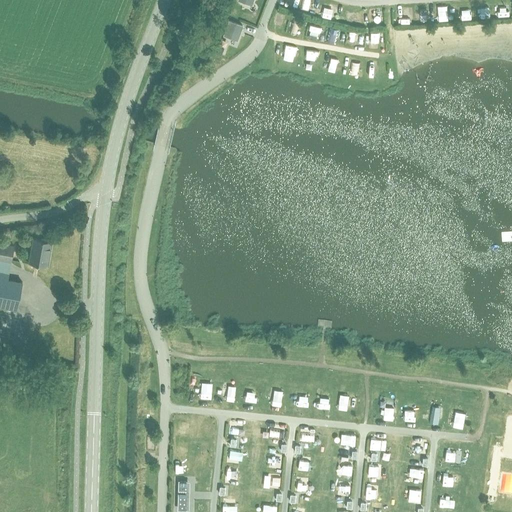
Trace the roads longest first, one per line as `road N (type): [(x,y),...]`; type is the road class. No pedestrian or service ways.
road 1 (tertiary): [(92,511),(103,194)]
road 2 (tertiary): [(103,194),(164,0)]
